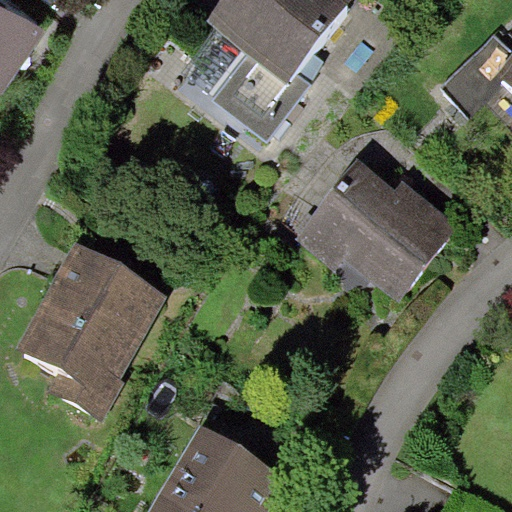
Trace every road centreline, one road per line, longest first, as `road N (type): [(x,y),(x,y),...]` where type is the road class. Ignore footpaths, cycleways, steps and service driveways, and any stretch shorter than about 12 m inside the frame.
road 1 (residential): [(511,273),(427,350),(358,511)]
road 2 (residential): [(123,0),(0,226)]
